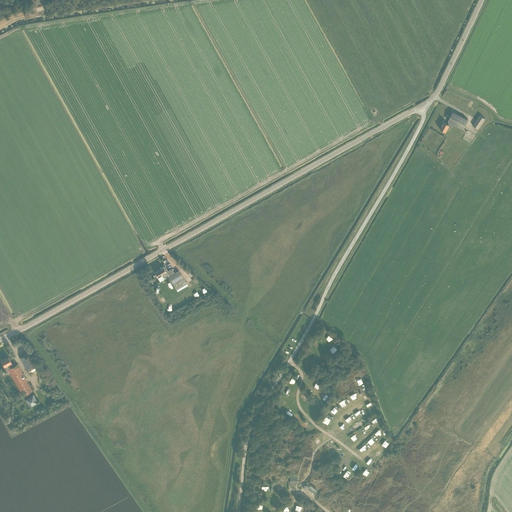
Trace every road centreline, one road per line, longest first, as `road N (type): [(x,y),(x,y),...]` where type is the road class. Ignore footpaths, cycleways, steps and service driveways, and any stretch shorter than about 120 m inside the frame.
road 1 (unclassified): [(0,340),(434,97),(482,0)]
road 2 (track): [(422,105),(422,121),(288,364)]
road 3 (track): [(238,511),(251,422),(288,364)]
